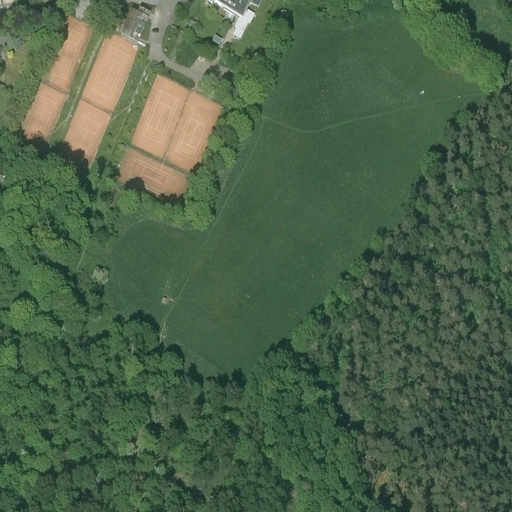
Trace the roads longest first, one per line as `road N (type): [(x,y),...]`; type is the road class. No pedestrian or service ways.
road 1 (track): [(136,494),(160,332),(98,338),(53,363),(21,397),(0,445)]
road 2 (track): [(237,86),(267,118),(160,332)]
road 3 (track): [(267,118),(406,211)]
road 4 (residential): [(174,0),(158,55),(237,86)]
